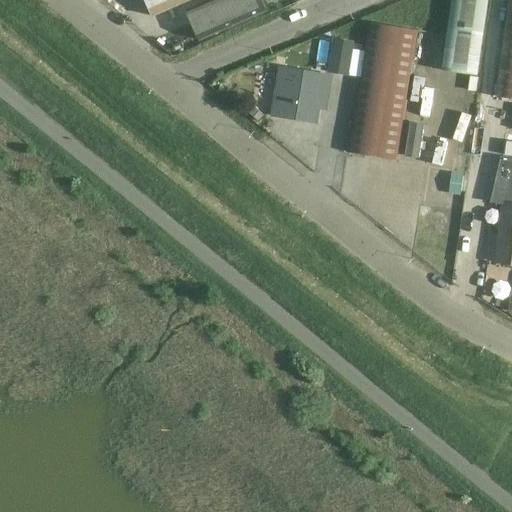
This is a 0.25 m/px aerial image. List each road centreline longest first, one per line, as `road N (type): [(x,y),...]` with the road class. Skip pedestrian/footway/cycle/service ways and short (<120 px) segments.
road 1 (unclassified): [(511,349),(426,300),(161,83)]
road 2 (residential): [(161,83),(351,0)]
road 3 (unclassified): [(161,83),(59,0)]
